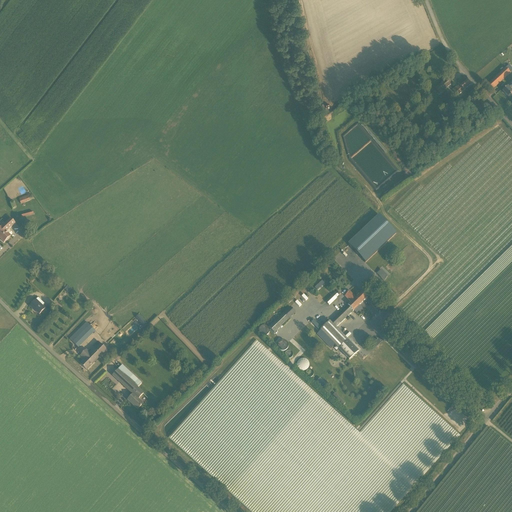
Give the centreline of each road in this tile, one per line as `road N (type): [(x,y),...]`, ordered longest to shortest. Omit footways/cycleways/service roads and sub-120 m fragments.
road 1 (unclassified): [(233,511),(0,298)]
road 2 (unclassified): [(511,389),(411,511)]
road 3 (unclassified): [(511,124),(458,62),(427,0)]
road 4 (track): [(382,212),(499,123)]
